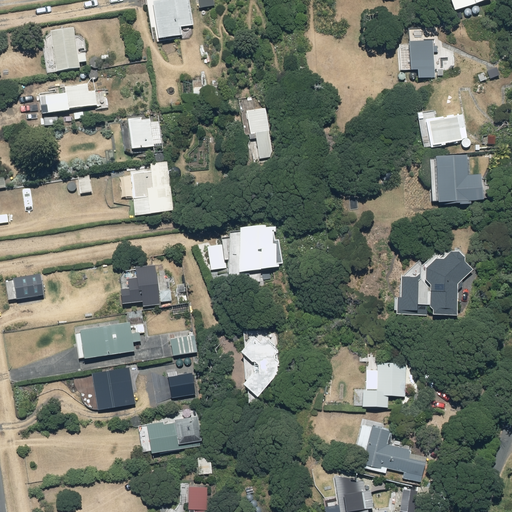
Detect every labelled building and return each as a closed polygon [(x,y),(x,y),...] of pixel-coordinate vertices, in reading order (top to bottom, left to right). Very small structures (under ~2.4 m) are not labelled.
[(163,0),(164,1),(153,3),(159,40),(182,36),(181,28),(192,26),(187,0),(163,0)] [(213,0),(197,0),(199,8),(215,6),(213,0)] [(451,0),(455,13),(491,0),(451,0)] [(50,32),(56,73),(80,70),(79,63),(87,62),(86,54),(78,55),(74,29),(50,32)] [(418,79),(435,78),(433,44),(410,45),(412,72),(418,72),(418,79)] [(100,58),(89,58),(88,68),(100,69),(100,58)] [(488,71),(491,79),(499,76),(496,68),(488,71)] [(99,70),(88,69),(87,80),(99,81),(99,70)] [(179,86),(167,85),(166,101),(178,102),(179,86)] [(48,113),(97,107),(95,93),(89,94),(88,86),(65,89),(66,96),(46,98),(48,113)] [(203,97),(202,88),(192,88),(193,98),(203,97)] [(265,109),(247,113),(251,135),(255,135),(260,160),(273,157),(265,109)] [(434,147),(462,142),(462,140),(467,139),(463,117),(429,123),(434,147)] [(154,148),(151,121),(141,122),(141,119),(128,121),(132,151),(154,148)] [(468,157),(437,159),(440,204),(482,202),(481,176),(469,177),(468,157)] [(174,212),(168,162),(151,164),(152,174),(131,176),(133,200),(148,199),(150,214),(174,212)] [(78,178),(81,195),(92,193),(89,177),(78,178)] [(77,181),(65,181),(66,193),(78,192),(77,181)] [(7,215),(0,216),(0,224),(8,224),(7,215)] [(241,231),(239,275),(279,268),(274,234),(276,234),(276,228),(266,230),(265,225),(241,231)] [(398,300),(398,316),(427,316),(427,307),(430,307),(430,309),(434,312),(434,317),(458,317),(458,286),(473,271),(465,263),(465,259),(456,250),(440,250),(423,266),(416,266),(401,279),(401,300),(398,300)] [(160,306),(156,268),(136,270),(137,282),(128,283),(129,292),(121,293),(123,306),(143,304),(143,308),(160,306)] [(40,274),(12,278),(15,299),(43,294),(40,274)] [(130,326),(81,334),(85,361),(134,353),(130,326)] [(145,334),(143,326),(133,327),(134,335),(145,334)] [(278,375),(275,344),(269,339),(268,332),(244,333),(245,358),(243,360),(244,382),(247,383),(248,404),(261,404),(261,395),(278,375)] [(173,357),(196,354),(194,337),(170,340),(173,357)] [(364,409),(389,409),(388,399),(406,399),(405,365),(378,365),(377,394),(364,394),(364,409)] [(136,405),(130,369),(92,375),(98,411),(136,405)] [(192,373),(168,377),(171,398),(196,394),(192,373)] [(165,424),(147,427),(152,455),(202,447),(197,420),(165,426),(165,424)] [(391,435),(372,431),(364,467),(383,471),(383,469),(423,478),(426,464),(409,460),(410,452),(388,447),(391,435)] [(196,459),(198,476),(212,475),(210,458),(196,459)] [(336,477),(341,511),(368,511),(369,511),(372,511),(370,493),(366,494),(364,482),(336,477)] [(188,511),(207,511),(207,489),(188,489),(188,511)] [(404,490),(401,508),(401,511),(408,511),(414,511),(415,510),(417,492),(404,490)]
